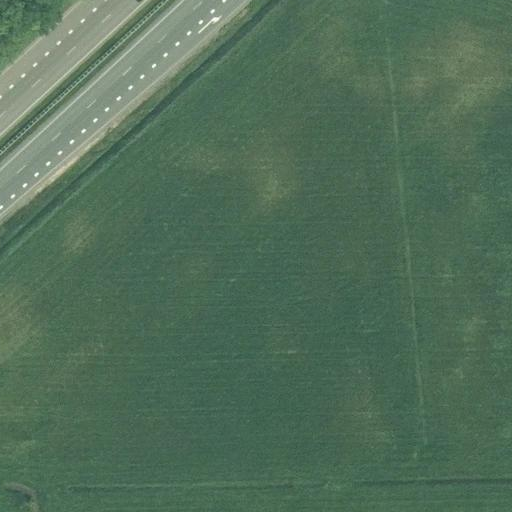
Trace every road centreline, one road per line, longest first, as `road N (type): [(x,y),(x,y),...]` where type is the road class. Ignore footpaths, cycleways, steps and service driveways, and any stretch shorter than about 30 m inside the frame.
road 1 (trunk): [(0,184),(198,0)]
road 2 (trunk): [(124,0),(0,114)]
